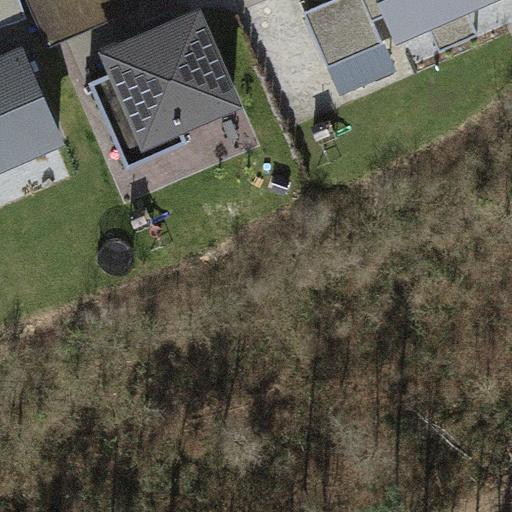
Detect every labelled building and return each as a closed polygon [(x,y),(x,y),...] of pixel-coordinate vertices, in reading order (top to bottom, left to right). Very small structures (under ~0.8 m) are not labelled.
[(129,12),(123,0),(30,0),(50,46),(129,12)] [(326,0),(304,10),(329,66),(382,41),(362,0),(326,0)] [(381,0),(399,40),(492,0),(381,0)] [(246,102),(203,3),(100,47),(110,68),(90,77),(129,173),(193,141),(186,129),(246,102)] [(399,69),(386,41),(382,41),(329,66),(342,95),(399,69)] [(0,166),(65,138),(22,42),(0,51),(0,166)]
